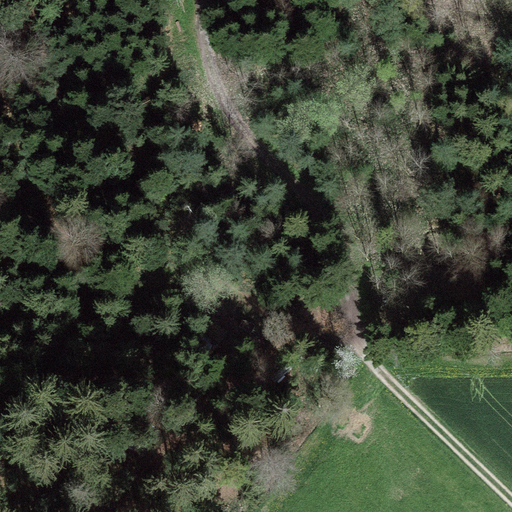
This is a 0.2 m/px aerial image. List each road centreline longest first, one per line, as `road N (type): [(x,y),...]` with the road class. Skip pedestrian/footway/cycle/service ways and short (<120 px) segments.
road 1 (track): [(511,507),(361,355),(343,248),(319,208),(230,108),(204,35),(203,0)]
road 2 (track): [(12,511),(238,346),(316,329)]
